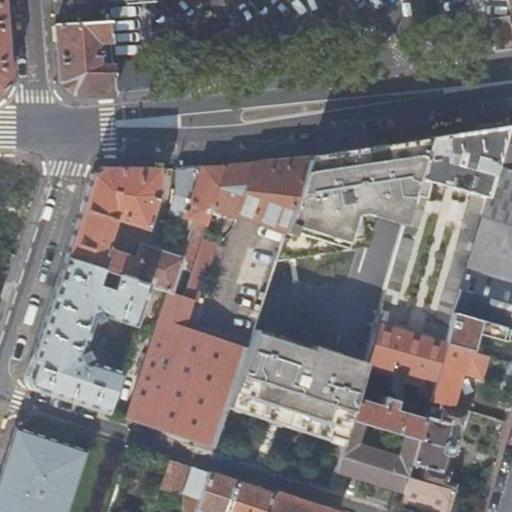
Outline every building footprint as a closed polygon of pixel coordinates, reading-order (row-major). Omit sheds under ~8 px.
[(3,0),(0,0),(0,92),(5,87),(10,82),(6,33),(3,0)] [(495,53),(511,50),(511,19),(511,18),(491,21),(495,53)] [(70,94),(114,94),(111,64),(100,65),(98,44),(110,44),(108,21),(56,24),(58,56),(60,83),(70,94)] [(100,65),(111,64),(110,44),(98,44),(100,65)] [(511,124),(505,126),(495,163),(497,163),(511,160),(511,172),(495,168),(453,312),(511,329),(511,124)] [(495,163),(505,126),(429,137),(405,223),(383,301),(396,305),(427,199),(422,197),(426,181),(473,194),(440,311),(446,313),(444,319),(451,321),(453,312),(495,168),(497,163),(495,163)] [(311,155),(310,159),(286,230),(277,259),(369,246),(377,216),(405,223),(429,137),(418,139),(321,154),(316,154),(311,155)] [(286,230),(310,159),(225,166),(211,210),(220,213),(222,207),(286,230)] [(6,161),(0,161),(0,249),(15,254),(45,174),(37,163),(6,161)] [(148,284),(167,290),(171,291),(183,257),(141,242),(136,256),(107,246),(115,220),(146,230),(159,192),(158,166),(104,166),(93,174),(66,256),(148,284)] [(211,210),(225,166),(197,167),(176,167),(176,196),(171,212),(195,220),(185,250),(192,266),(205,228),(211,210)] [(125,417),(213,446),(227,404),(239,369),(240,370),(248,347),(183,325),(191,299),(197,301),(220,233),(205,228),(192,266),(183,295),(171,291),(167,290),(125,417)] [(37,388),(106,411),(120,369),(86,358),(81,361),(76,352),(82,349),(92,319),(89,313),(98,309),(101,314),(134,325),(148,284),(66,256),(28,371),(27,375),(27,378),(28,381),(30,383),(33,386),(37,388)] [(446,342),(445,342),(384,323),(389,310),(381,308),(366,362),(365,365),(394,373),(395,368),(405,372),(404,380),(421,385),(420,391),(431,394),(446,342)] [(511,360),(511,329),(453,312),(451,321),(445,342),(446,342),(467,348),(468,344),(487,349),(485,353),(487,354),(511,360)] [(269,332),(254,327),(252,333),(266,338),(267,334),(268,334),(269,332)] [(295,345),(296,344),(268,334),(267,334),(266,338),(252,333),(248,347),(240,370),(239,369),(227,404),(327,438),(329,434),(345,439),(350,419),(356,397),(365,367),(334,357),(336,352),(312,344),(310,350),(295,345)] [(114,352),(124,356),(130,339),(120,335),(114,352)] [(467,348),(446,342),(431,394),(430,400),(441,403),(467,411),(507,422),(510,409),(472,398),(470,402),(454,398),(462,371),(481,376),(487,354),(485,353),(467,348)] [(467,348),(485,353),(487,349),(468,344),(467,348)] [(366,362),(336,352),(334,357),(365,367),(365,365),(366,362)] [(418,440),(425,418),(393,408),(395,400),(383,395),(380,404),(356,397),(350,419),(363,423),(406,436),(418,440)] [(436,417),(426,414),(425,418),(418,440),(408,476),(452,489),(462,492),(463,485),(447,480),(450,471),(445,470),(440,468),(445,452),(451,453),(452,453),(453,452),(454,451),(455,450),(455,449),(456,448),(456,447),(456,446),(456,445),(455,443),(455,442),(454,441),(449,440),(453,425),(459,426),(463,427),(467,411),(441,403),(436,417)] [(408,476),(418,440),(406,436),(399,456),(357,443),(363,423),(350,419),(345,439),(343,446),(336,469),(404,490),(408,476)] [(454,441),(459,426),(453,425),(449,440),(454,441)] [(67,511),(86,451),(15,427),(0,475),(0,511),(67,511)] [(345,439),(329,434),(327,438),(330,439),(329,442),(343,446),(345,439)] [(445,470),(451,453),(445,452),(440,468),(445,470)] [(189,464),(170,458),(160,487),(179,493),(189,464)] [(202,497),(210,471),(194,466),(186,492),(202,497)] [(267,511),(274,492),(257,487),(210,471),(202,497),(196,511),(202,511),(203,510),(209,511),(267,511)] [(446,510),(452,489),(408,476),(404,490),(402,498),(446,510)] [(462,492),(470,494),(472,488),(463,485),(462,492)] [(184,509),(192,511),(196,511),(202,497),(186,492),(184,509)] [(334,511),(306,503),(274,492),(267,511),(334,511)]
